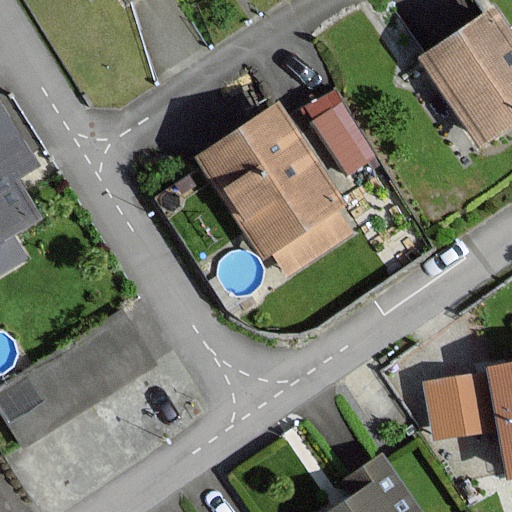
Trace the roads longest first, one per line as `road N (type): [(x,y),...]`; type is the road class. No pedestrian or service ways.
road 1 (residential): [(0,13),(251,408)]
road 2 (residential): [(511,238),(251,408)]
road 3 (residential): [(251,408),(102,511)]
